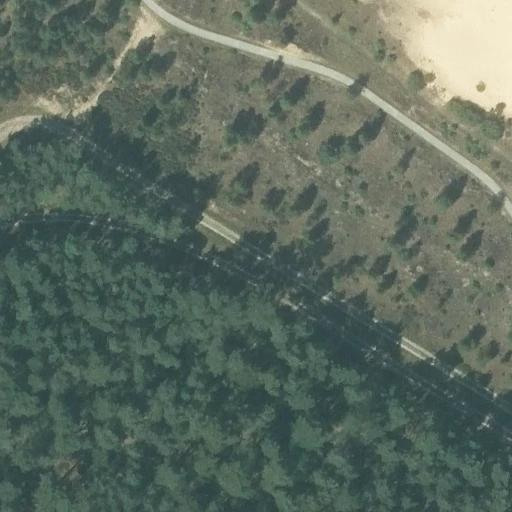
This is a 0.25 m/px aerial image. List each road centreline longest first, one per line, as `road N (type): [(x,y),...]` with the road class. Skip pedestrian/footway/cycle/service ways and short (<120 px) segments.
road 1 (track): [(0,136),(40,123),(58,127),(511,414)]
road 2 (track): [(511,436),(207,255),(88,214),(0,219)]
